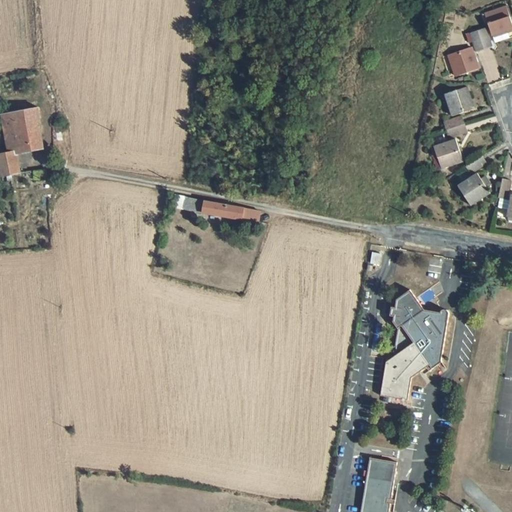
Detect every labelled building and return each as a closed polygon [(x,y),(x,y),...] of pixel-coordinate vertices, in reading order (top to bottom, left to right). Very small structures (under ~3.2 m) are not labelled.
[(511,22),(506,7),(484,14),(492,37),(511,29),(511,22)] [(486,28),(478,31),(484,50),(493,47),(486,28)] [(478,31),(469,34),(472,43),(475,53),(484,50),(478,31)] [(471,47),(448,55),(456,77),(479,69),(471,47)] [(467,87),(444,94),(452,117),(475,109),(467,87)] [(39,107),(2,115),(6,138),(7,145),(9,155),(16,154),(44,148),(41,132),(39,107)] [(462,116),(443,122),(445,131),(465,124),(462,116)] [(465,124),(445,131),(448,140),(468,133),(465,124)] [(63,127),(55,127),(56,141),(63,141),(63,127)] [(456,139),(434,147),(441,170),(464,162),(456,139)] [(434,147),(430,148),(437,171),(441,170),(434,147)] [(20,173),(16,154),(9,155),(0,157),(0,168),(1,176),(11,174),(20,173)] [(488,164),(483,156),(466,168),(470,175),(488,164)] [(45,171),(33,172),(34,180),(45,179),(45,171)] [(477,173),(457,186),(470,207),(491,194),(486,186),(481,179),(477,173)] [(11,174),(1,176),(3,183),(13,181),(11,174)] [(486,177),(481,179),(486,186),(490,183),(486,177)] [(511,181),(502,178),(498,199),(496,208),(508,210),(506,218),(511,218),(511,194),(510,201),(508,201),(511,181)] [(186,197),(176,195),(174,206),(184,208),(186,197)] [(206,202),(186,197),(184,208),(202,213),(236,218),(258,223),(260,212),(244,209),(206,202)] [(382,254),(372,253),(370,263),(380,265),(382,254)] [(424,310),(410,290),(396,300),(396,308),(392,307),(390,316),(394,316),(393,322),(398,329),(393,357),(386,362),(381,396),(408,400),(412,378),(427,367),(430,365),(432,369),(442,362),(449,315),(448,311),(446,310),(443,310),(440,313),(424,310)] [(394,482),(367,477),(360,511),(389,511),(390,503),(391,500),(394,482)]
